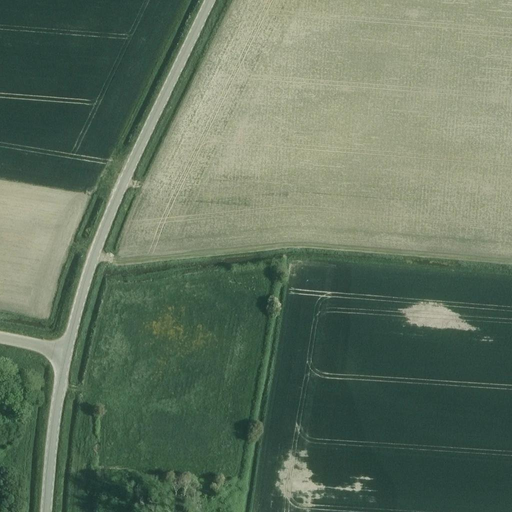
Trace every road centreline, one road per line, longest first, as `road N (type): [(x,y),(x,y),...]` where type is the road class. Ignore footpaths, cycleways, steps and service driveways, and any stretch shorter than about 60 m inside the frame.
road 1 (tertiary): [(63,351),(117,189),(209,0)]
road 2 (tertiary): [(48,511),(63,351)]
